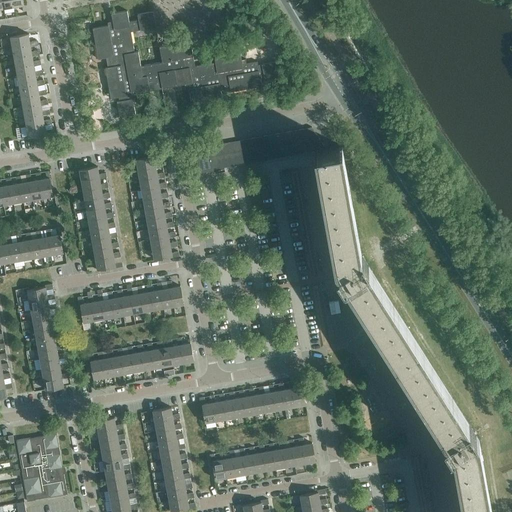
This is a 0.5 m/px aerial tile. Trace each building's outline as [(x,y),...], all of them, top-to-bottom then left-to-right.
[(2,0),(4,8),(14,6),(13,0),(2,0)] [(162,86),(157,63),(141,66),(138,51),(135,51),(131,31),(156,27),(153,11),(137,14),(138,19),(129,21),(127,10),(111,13),(113,24),(93,28),(98,59),(106,57),(108,67),(105,67),(111,98),(122,96),(123,100),(117,101),(121,122),(129,120),(128,115),(136,114),(134,106),(139,105),(137,93),(146,92),(145,89),(162,86)] [(10,37),(12,47),(30,43),(31,46),(38,45),(37,40),(30,41),(29,33),(10,37)] [(162,62),(157,63),(162,86),(162,88),(188,83),(191,104),(222,98),(221,90),(230,89),(231,91),(262,86),(260,78),(264,77),(265,80),(280,77),(278,61),(258,64),(257,61),(247,63),(246,58),(241,59),(240,54),(215,58),(215,62),(195,66),(191,40),(159,46),(162,62)] [(12,47),(14,57),(32,53),(33,56),(39,54),(39,50),(32,51),(31,46),(30,43),(12,47)] [(14,57),(16,67),(34,63),(34,65),(41,64),(40,60),(34,61),(33,56),(32,53),(14,57)] [(16,67),(17,77),(36,73),(36,75),(43,74),(42,69),(35,71),(34,65),(34,63),(16,67)] [(17,77),(19,86),(38,83),(38,85),(45,84),(44,79),(37,81),(36,75),(36,73),(17,77)] [(19,86),(21,96),(39,93),(40,95),(47,94),(46,89),(39,90),(38,85),(38,83),(19,86)] [(21,96),(23,106),(41,103),(41,105),(48,104),(47,99),(41,100),(40,95),(39,93),(21,96)] [(23,106),(25,116),(43,113),(43,115),(50,114),(49,109),(42,110),(41,105),(41,103),(23,106)] [(25,116),(26,126),(45,123),(45,125),(52,123),(51,119),(44,120),(43,115),(43,113),(25,116)] [(45,123),(26,126),(28,136),(46,133),(47,134),(54,133),(53,129),(46,130),(45,125),(45,123)] [(306,140),(312,139),(310,127),(304,128),(306,140)] [(300,141),(306,140),(304,128),(298,129),(300,141)] [(294,142),(300,141),(298,129),(292,130),(294,142)] [(288,143),(294,142),(292,130),(286,132),(288,143)] [(282,144),(288,143),(286,132),(280,133),(282,144)] [(276,146),(282,144),(280,133),(274,134),(276,146)] [(271,147),(276,146),(274,134),(268,135),(271,147)] [(265,148),(271,147),(268,135),(262,136),(265,148)] [(259,149),(265,148),(262,136),(257,137),(259,149)] [(253,150),(259,149),(257,137),(251,138),(253,150)] [(247,151),(253,150),(251,138),(245,139),(247,151)] [(241,152),(247,151),(245,139),(239,140),(241,152)] [(308,152),(314,151),(312,139),(306,140),(308,152)] [(235,153),(241,152),(239,140),(233,141),(235,153)] [(302,153),(308,152),(306,140),(300,141),(302,153)] [(229,154),(235,153),(233,141),(227,142),(229,154)] [(296,154),(302,153),(300,141),(294,142),(296,154)] [(223,155),(229,154),(227,142),(221,143),(223,155)] [(290,155),(296,154),(294,142),(288,143),(290,155)] [(217,156),(223,155),(221,143),(215,144),(217,156)] [(284,156),(290,155),(288,143),(282,144),(284,156)] [(212,157),(217,156),(215,144),(209,145),(212,157)] [(279,157),(284,156),(282,144),(276,146),(279,157)] [(212,157),(209,145),(202,146),(203,153),(194,154),(197,172),(214,169),(212,157)] [(273,158),(279,157),(276,146),(271,147),(273,158)] [(361,254),(342,146),(314,151),(335,265),(338,270),(335,271),(337,274),(336,274),(338,277),(340,280),(340,279),(342,282),(345,281),(445,439),(443,440),(445,443),(444,444),(447,449),(448,448),(450,451),(452,450),(463,511),(492,511),(479,439),(361,254)] [(267,160),(273,158),(271,147),(265,148),(267,160)] [(261,161),(267,160),(265,148),(259,149),(261,161)] [(255,162),(261,161),(259,149),(253,150),(255,162)] [(249,163),(255,162),(253,150),(247,151),(249,163)] [(243,164),(249,163),(247,151),(241,152),(243,164)] [(237,165),(243,164),(241,152),(235,153),(237,165)] [(231,166),(237,165),(235,153),(229,154),(231,166)] [(225,167),(231,166),(229,154),(223,155),(225,167)] [(220,168),(225,167),(223,155),(217,156),(220,168)] [(136,159),(138,169),(156,166),(156,168),(163,167),(162,162),(156,163),(154,156),(136,159)] [(214,169),(220,168),(217,156),(212,157),(214,169)] [(79,169),(81,179),(99,176),(100,178),(107,177),(106,172),(99,174),(98,166),(79,169)] [(138,169),(140,179),(158,176),(158,178),(165,177),(164,172),(157,173),(156,168),(156,166),(138,169)] [(47,178),(42,179),(40,179),(43,197),(53,196),(50,178),(52,177),(50,170),(46,171),(47,178)] [(37,180),(32,180),(30,181),(33,199),(43,197),(40,179),(42,179),(40,172),(36,173),(37,180)] [(27,181),(22,182),(20,183),(23,201),(33,199),(30,181),(32,180),(31,174),(26,174),(27,181)] [(17,183),(12,184),(10,184),(13,203),(23,201),(20,183),(22,182),(21,175),(16,176),(17,183)] [(81,179),(83,189),(101,186),(102,188),(109,187),(108,182),(101,183),(100,178),(99,176),(81,179)] [(140,179),(141,189),(160,186),(160,188),(167,187),(166,182),(159,183),(158,178),(158,176),(140,179)] [(7,185),(2,186),(0,186),(3,204),(13,203),(10,184),(12,184),(11,177),(6,178),(7,185)] [(83,189),(85,199),(103,196),(103,198),(110,197),(109,192),(103,193),(102,188),(101,186),(83,189)] [(141,189),(143,199),(161,196),(162,198),(169,196),(168,192),(161,193),(160,188),(160,186),(141,189)] [(85,199),(87,209),(105,206),(105,208),(112,207),(111,202),(104,203),(103,198),(103,196),(85,199)] [(143,199),(145,209),(163,205),(164,208),(171,206),(170,202),(163,203),(162,198),(161,196),(143,199)] [(145,209),(147,219),(165,215),(165,217),(172,216),(171,211),(165,213),(164,208),(163,205),(145,209)] [(87,209),(88,219),(107,216),(107,218),(114,217),(113,212),(106,213),(105,208),(105,206),(87,209)] [(147,219),(149,229),(167,225),(167,227),(174,226),(173,221),(166,223),(165,217),(165,215),(147,219)] [(88,219),(90,229),(108,226),(109,228),(116,226),(115,222),(108,223),(107,218),(107,216),(88,219)] [(149,229),(150,239),(169,235),(169,237),(176,236),(175,231),(168,232),(167,227),(167,225),(149,229)] [(90,229),(92,239),(110,236),(111,238),(117,236),(117,232),(110,233),(109,228),(108,226),(90,229)] [(57,234),(52,235),(50,236),(53,254),(63,252),(60,234),(62,234),(60,227),(56,227),(57,234)] [(47,236),(42,237),(40,237),(43,256),(53,254),(50,236),(52,235),(51,228),(46,229),(47,236)] [(37,238),(32,239),(30,239),(33,257),(43,256),(40,237),(42,237),(41,230),(36,231),(37,238)] [(27,240),(22,241),(20,241),(23,259),(33,257),(30,239),(32,239),(31,232),(26,233),(27,240)] [(17,241),(12,242),(10,243),(14,261),(23,259),(20,241),(22,241),(21,234),(16,235),(17,241)] [(8,243),(2,244),(0,245),(4,263),(14,261),(10,243),(12,242),(11,235),(6,236),(8,243)] [(150,239),(152,249),(170,245),(171,247),(178,246),(177,241),(170,242),(169,237),(169,235),(150,239)] [(92,239),(94,249),(112,246),(112,247),(119,246),(118,241),(111,243),(111,238),(110,236),(92,239)] [(170,245),(152,249),(154,258),(172,255),(172,257),(179,256),(179,251),(172,252),(171,247),(170,245)] [(94,249),(95,259),(114,255),(114,257),(121,256),(120,251),(113,253),(112,247),(112,246),(94,249)] [(114,255),(95,259),(97,269),(115,266),(115,267),(123,266),(122,261),(115,262),(114,257),(114,255)] [(167,281),(168,288),(170,287),(174,306),(184,304),(180,285),(173,287),(171,280),(167,281)] [(157,283),(158,290),(160,289),(164,307),(174,306),(170,287),(168,288),(163,289),(162,282),(157,283)] [(28,290),(29,300),(48,296),(47,294),(46,289),(53,288),(52,283),(45,285),(45,286),(28,290)] [(147,284),(148,291),(150,291),(154,309),(164,307),(160,289),(158,290),(153,290),(152,284),(147,284)] [(137,286),(138,293),(140,293),(144,311),(154,309),(150,291),(148,291),(143,292),(142,285),(137,286)] [(127,288),(128,295),(131,295),(134,313),(144,311),(140,293),(138,293),(133,294),(132,287),(127,288)] [(117,290),(119,297),(121,296),(124,315),(134,313),(131,295),(128,295),(123,296),(122,289),(117,290)] [(107,292),(109,298),(111,298),(114,316),(124,315),(121,296),(119,297),(113,298),(112,291),(107,292)] [(29,300),(31,309),(49,306),(49,304),(48,299),(55,298),(54,293),(47,294),(48,296),(29,300)] [(98,293),(99,300),(101,300),(104,318),(114,316),(111,298),(109,298),(104,299),(102,293),(98,293)] [(88,295),(89,302),(91,302),(94,320),(104,318),(101,300),(99,300),(94,301),(92,294),(88,295)] [(91,302),(89,302),(84,303),(83,296),(78,297),(79,304),(81,304),(84,322),(94,320),(91,302)] [(31,309),(33,319),(51,316),(51,314),(50,309),(57,308),(56,303),(49,304),(49,306),(31,309)] [(33,319),(35,329),(53,326),(53,324),(52,319),(59,318),(58,313),(51,314),(51,316),(33,319)] [(35,329),(36,339),(55,336),(54,334),(53,329),(60,328),(60,323),(53,324),(53,326),(35,329)] [(36,339),(38,349),(57,346),(56,344),(55,339),(62,337),(61,333),(54,334),(55,336),(36,339)] [(177,338),(178,344),(180,344),(184,362),(194,361),(190,342),(183,344),(182,337),(177,338)] [(167,339),(168,346),(170,346),(174,364),(184,362),(180,344),(178,344),(173,345),(172,339),(167,339)] [(157,341),(158,348),(161,348),(164,366),(174,364),(170,346),(168,346),(163,347),(162,340),(157,341)] [(147,343),(148,350),(151,349),(154,368),(164,366),(161,348),(158,348),(153,349),(152,342),(147,343)] [(38,349),(40,359),(58,356),(58,354),(57,349),(64,347),(63,343),(56,344),(57,346),(38,349)] [(137,345),(139,352),(141,351),(144,370),(154,368),(151,349),(148,350),(143,351),(142,344),(137,345)] [(128,347),(129,353),(131,353),(134,371),(144,370),(141,351),(139,352),(133,353),(132,346),(128,347)] [(118,348),(119,355),(121,355),(124,373),(134,371),(131,353),(129,353),(124,354),(122,347),(118,348)] [(108,350),(109,357),(111,357),(114,375),(124,373),(121,355),(119,355),(114,356),(112,349),(108,350)] [(98,352),(99,359),(101,358),(104,377),(114,375),(111,357),(109,357),(104,358),(103,351),(98,352)] [(40,359),(42,369),(60,366),(60,364),(59,358),(66,357),(65,352),(58,354),(58,356),(40,359)] [(101,358),(99,359),(94,360),(93,353),(88,354),(89,361),(91,361),(94,379),(104,377),(101,358)] [(42,369),(44,379),(62,376),(62,373),(61,368),(67,367),(67,362),(60,364),(60,366),(42,369)] [(0,366),(0,376),(4,376),(3,374),(2,369),(9,367),(8,363),(1,364),(2,366),(0,366)] [(62,376),(44,379),(45,389),(64,386),(62,378),(69,377),(68,372),(62,373),(62,376)] [(0,376),(0,386),(5,386),(5,384),(4,379),(11,377),(10,373),(3,374),(4,376),(0,376)] [(288,381),(290,388),(292,388),(295,406),(305,404),(302,386),(294,387),(293,380),(288,381)] [(5,386),(0,386),(0,397),(7,396),(6,388),(13,387),(12,382),(5,384),(5,386)] [(278,383),(280,390),(282,389),(285,408),(286,418),(290,417),(288,407),(295,406),(292,388),(290,388),(284,389),(283,382),(278,383)] [(269,385),(270,392),(272,391),(275,410),(285,408),(282,389),(280,390),(275,391),(273,384),(269,385)] [(259,387),(260,393),(262,393),(265,411),(275,410),(272,391),(270,392),(265,393),(263,386),(259,387)] [(249,388),(250,395),(252,395),(256,413),(265,411),(262,393),(260,393),(255,394),(254,387),(249,388)] [(239,390),(240,397),(242,397),(246,415),(256,413),(252,395),(250,395),(245,396),(244,389),(239,390)] [(229,392),(230,399),(232,398),(236,417),(246,415),(242,397),(240,397),(235,398),(234,391),(229,392)] [(219,394),(220,400),(222,400),(226,418),(236,417),(232,398),(230,399),(225,400),(224,393),(219,394)] [(209,395),(211,402),(212,402),(216,420),(226,418),(222,400),(220,400),(215,401),(214,395),(209,395)] [(212,402),(211,402),(205,403),(204,396),(199,397),(201,405),(203,404),(206,422),(216,420),(212,402)] [(153,410),(155,420),(173,417),(173,419),(180,418),(179,413),(173,414),(171,407),(153,410)] [(96,420),(98,430),(116,427),(117,429),(124,428),(123,423),(116,425),(115,417),(96,420)] [(155,420),(156,430),(175,427),(175,429),(182,428),(181,423),(174,424),(173,419),(173,417),(155,420)] [(98,430),(100,440),(118,437),(119,439),(125,438),(124,433),(118,434),(117,429),(116,427),(98,430)] [(156,430),(158,440),(177,437),(177,439),(184,438),(183,433),(176,434),(175,429),(175,427),(156,430)] [(16,440),(21,466),(22,471),(27,501),(36,499),(50,496),(50,497),(68,493),(67,486),(57,432),(43,435),(43,436),(30,438),(30,437),(16,440)] [(100,440),(102,450),(120,447),(120,449),(127,448),(126,443),(119,444),(119,439),(118,437),(100,440)] [(158,440),(160,450),(178,447),(179,449),(186,448),(185,443),(178,444),(177,439),(177,437),(158,440)] [(299,438),(300,445),(302,444),(305,463),(315,461),(312,442),(305,444),(303,437),(299,438)] [(289,440),(290,446),(292,446),(295,464),(305,463),(302,444),(300,445),(295,446),(293,439),(289,440)] [(279,441),(280,448),(282,448),(286,466),(295,464),(292,446),(290,446),(285,447),(284,441),(279,441)] [(269,443),(270,450),(272,450),(276,468),(286,466),(282,448),(280,448),(275,449),(274,442),(269,443)] [(259,445),(260,452),(262,451),(266,470),(276,468),(272,450),(270,450),(265,451),(264,444),(259,445)] [(249,447),(250,454),(252,453),(256,472),(266,470),(262,451),(260,452),(255,453),(254,446),(249,447)] [(102,450),(103,460),(122,457),(122,459),(129,458),(128,453),(121,454),(120,449),(120,447),(102,450)] [(160,450),(162,460),(180,456),(181,459),(187,457),(186,453),(180,454),(179,449),(178,447),(160,450)] [(8,449),(10,458),(17,457),(16,448),(8,449)] [(239,448),(241,455),(242,455),(246,473),(256,472),(252,453),(250,454),(245,454),(244,448),(239,448)] [(229,450),(231,457),(232,457),(236,475),(246,473),(242,455),(241,455),(235,456),(234,449),(229,450)] [(219,452),(221,459),(223,459),(226,477),(236,475),(232,457),(231,457),(225,458),(224,451),(219,452)] [(223,459),(221,459),(216,460),(214,453),(210,454),(211,461),(213,461),(216,479),(226,477),(223,459)] [(162,460),(164,470),(182,466),(182,468),(189,467),(188,462),(181,464),(181,459),(180,456),(162,460)] [(103,460),(105,470),(123,467),(124,469),(131,468),(130,463),(123,464),(122,459),(122,457),(103,460)] [(164,470),(165,480),(184,476),(184,478),(191,477),(190,472),(183,474),(182,468),(182,466),(164,470)] [(105,470),(107,480),(125,477),(126,479),(132,477),(132,473),(125,474),(124,469),(123,467),(105,470)] [(165,480),(167,490),(185,486),(186,488),(193,487),(192,482),(185,483),(184,478),(184,476),(165,480)] [(107,480),(109,490),(127,487),(127,489),(134,487),(133,483),(127,484),(126,479),(125,477),(107,480)] [(167,490),(169,500),(187,496),(188,498),(194,497),(194,492),(187,493),(186,488),(185,486),(167,490)] [(109,490),(110,500),(129,497),(129,498),(136,497),(135,492),(128,494),(127,489),(127,487),(109,490)] [(300,495),(302,505),(320,501),(320,499),(319,494),(326,493),(325,488),(317,490),(318,491),(300,495)] [(187,496),(169,500),(171,509),(188,506),(189,508),(196,507),(195,502),(189,503),(188,498),(187,496)] [(110,500),(112,510),(131,506),(131,508),(138,507),(137,502),(130,504),(129,498),(129,497),(110,500)] [(302,505),(303,511),(317,511),(322,511),(322,509),(321,504),(327,503),(327,498),(320,499),(320,501),(302,505)] [(243,505),(244,511),(260,511),(263,511),(263,510),(262,505),(269,503),(268,499),(261,500),(261,502),(243,505)] [(17,502),(18,507),(18,511),(25,511),(26,511),(24,500),(17,502)]
